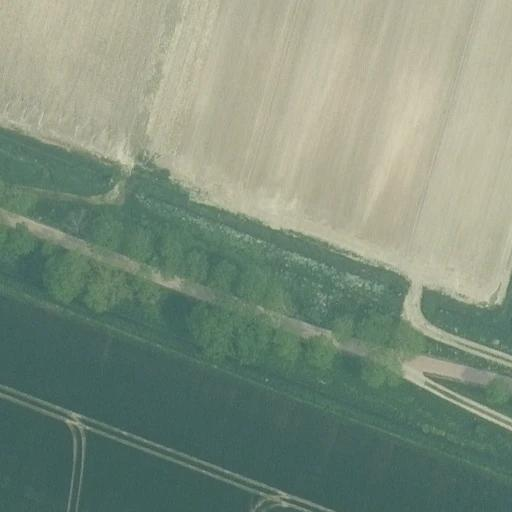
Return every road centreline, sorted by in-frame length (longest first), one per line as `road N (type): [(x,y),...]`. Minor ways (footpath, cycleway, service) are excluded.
road 1 (unclassified): [(511,386),(261,316),(0,217)]
road 2 (track): [(0,185),(112,197),(127,175),(175,0)]
